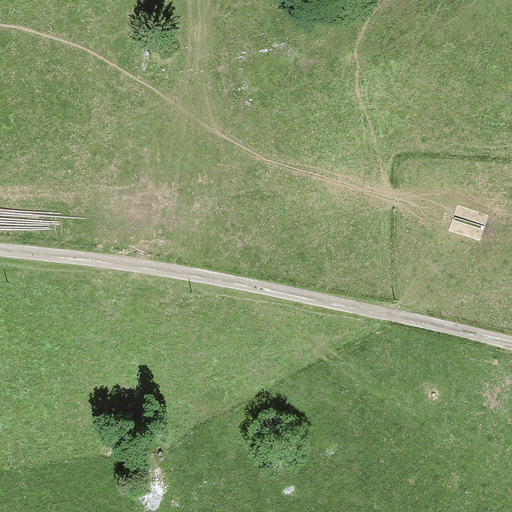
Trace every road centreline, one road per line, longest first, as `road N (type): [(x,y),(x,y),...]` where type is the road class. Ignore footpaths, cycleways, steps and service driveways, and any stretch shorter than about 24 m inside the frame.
road 1 (unclassified): [(511,341),(205,274),(0,250)]
road 2 (track): [(197,0),(222,146),(385,224),(511,207)]
